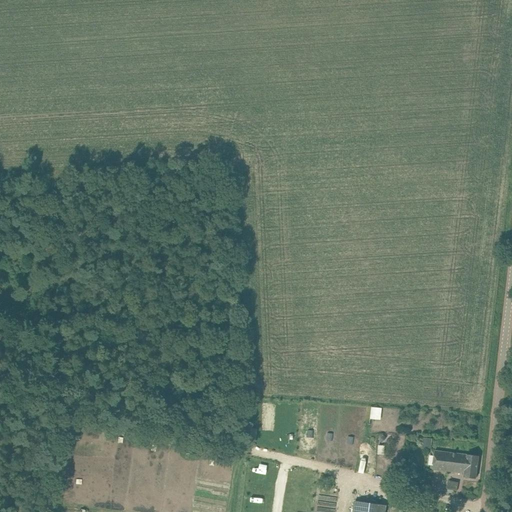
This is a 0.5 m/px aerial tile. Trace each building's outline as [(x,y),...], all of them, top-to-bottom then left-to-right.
[(380,420),(382,407),(371,406),(369,418),(380,420)] [(423,437),(422,446),(431,447),(431,438),(423,437)] [(464,477),(476,479),(479,456),(469,455),(467,455),(435,451),(432,469),(464,473),(464,477)] [(448,480),(447,488),(456,490),(458,482),(448,480)] [(355,501),(352,511),(384,511),(386,506),(355,501)]
